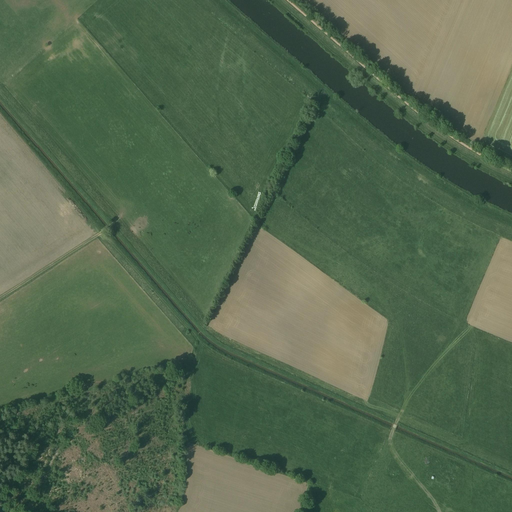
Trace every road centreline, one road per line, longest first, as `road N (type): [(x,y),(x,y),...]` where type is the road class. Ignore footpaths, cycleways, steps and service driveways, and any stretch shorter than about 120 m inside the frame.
road 1 (track): [(25,511),(56,451),(86,421),(84,389)]
road 2 (track): [(0,300),(117,221)]
